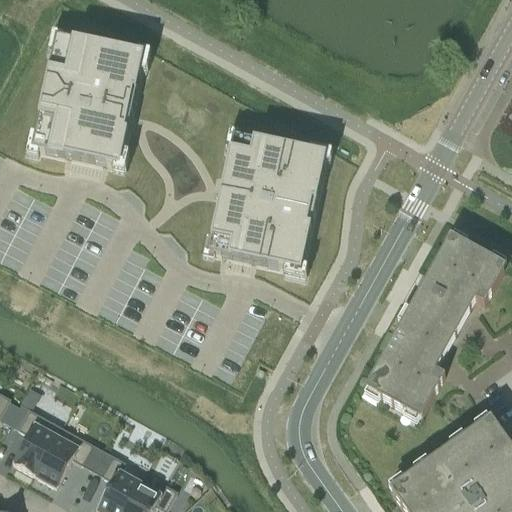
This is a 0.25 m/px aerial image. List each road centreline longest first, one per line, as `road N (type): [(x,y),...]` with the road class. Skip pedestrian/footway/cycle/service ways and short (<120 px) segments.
road 1 (residential): [(8,179),(110,201),(181,271),(249,289),(342,338)]
road 2 (tertiary): [(342,338),(511,36)]
road 3 (tertiary): [(341,511),(306,459),(303,419),(342,338)]
